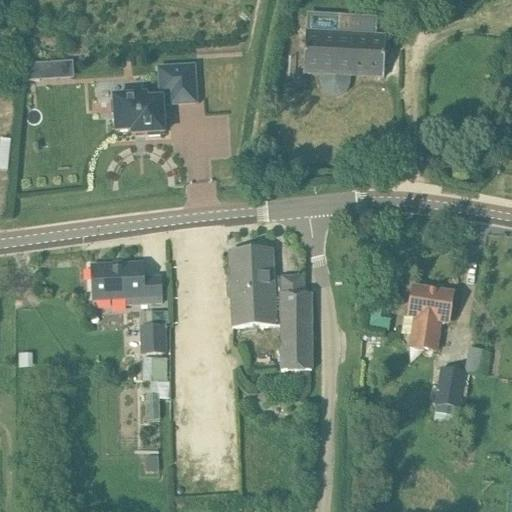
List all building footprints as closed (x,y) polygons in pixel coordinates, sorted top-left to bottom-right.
[(293,20),(278,20),(278,40),(293,40),(293,20)] [(303,75),(320,76),(320,84),(321,91),(327,98),(334,99),(343,98),(349,92),(350,87),(352,78),(383,80),(386,38),(372,37),(373,23),(337,21),(337,35),(306,33),(303,75)] [(167,106),(195,104),(192,65),(155,67),(157,96),(167,95),(167,106)] [(42,79),(41,66),(26,67),(25,83),(39,82),(42,79)] [(146,97),(114,98),(114,102),(112,102),(112,115),(115,115),(116,133),(132,132),(132,136),(164,134),(162,100),(146,101),(146,97)] [(312,372),(310,295),(304,295),(303,278),(273,279),(272,252),(230,253),(233,329),(281,328),(282,373),(312,372)] [(162,305),(161,278),(144,279),(143,264),(91,267),(93,303),(127,301),(127,307),(162,305)] [(408,320),(414,321),(410,348),(436,352),(441,325),(448,326),(453,295),(413,289),(408,320)] [(140,359),(151,359),(166,359),(166,329),(140,329),(140,359)] [(486,375),(487,350),(466,349),(465,374),(486,375)] [(19,369),(33,369),(32,355),(19,355),(19,369)] [(168,361),(152,362),(152,384),(168,384),(168,361)] [(456,416),(465,377),(439,371),(431,411),(456,416)]
